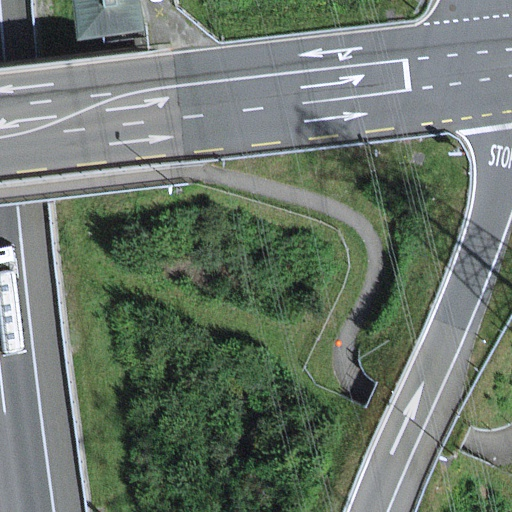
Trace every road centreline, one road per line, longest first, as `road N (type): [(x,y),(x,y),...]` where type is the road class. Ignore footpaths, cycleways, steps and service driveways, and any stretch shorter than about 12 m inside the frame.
road 1 (secondary): [(0,126),(507,64)]
road 2 (motorway): [(367,511),(494,208),(510,120),(507,64)]
road 3 (motorway): [(22,511),(0,359)]
